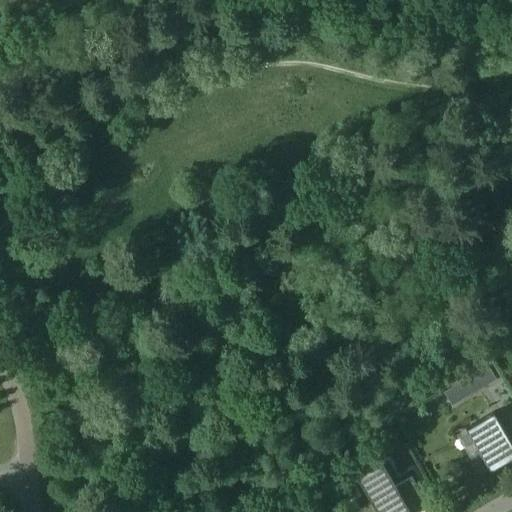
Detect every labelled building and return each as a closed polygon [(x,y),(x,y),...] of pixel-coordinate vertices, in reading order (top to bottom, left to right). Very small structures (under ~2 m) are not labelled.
[(472,376),(479,388),(495,378),(488,366),(472,376)] [(452,404),(469,394),(462,382),(445,392),(452,404)] [(466,428),(490,469),(511,456),(511,443),(494,412),(466,428)] [(355,473),(371,501),(368,502),(369,503),(361,508),(363,511),(411,511),(410,510),(426,501),(412,476),(396,486),(380,459),(355,473)] [(308,497),(299,481),(275,495),(284,511),(308,497)]
